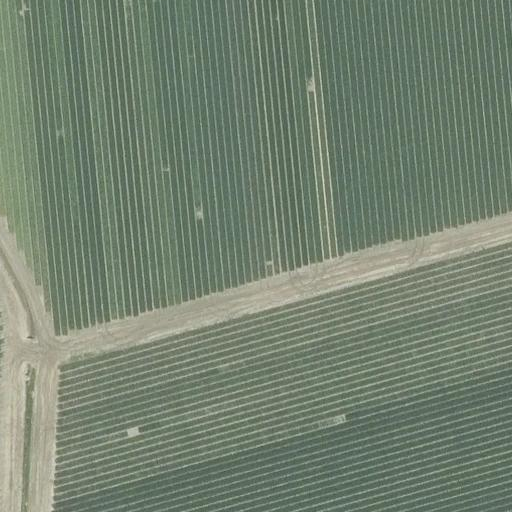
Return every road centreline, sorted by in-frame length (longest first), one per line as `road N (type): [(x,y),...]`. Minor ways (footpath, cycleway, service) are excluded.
road 1 (track): [(46,356),(511,229)]
road 2 (track): [(0,229),(39,305),(46,356),(39,511)]
